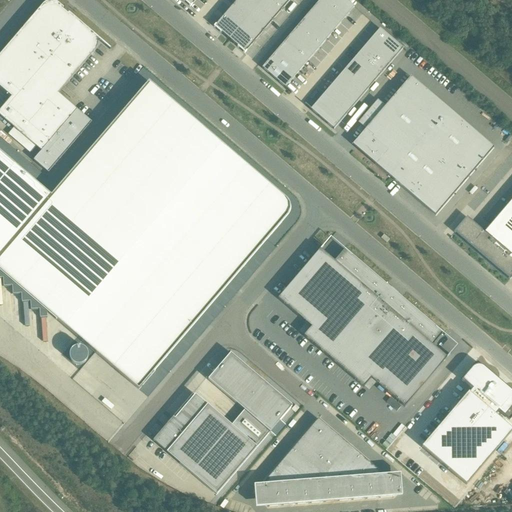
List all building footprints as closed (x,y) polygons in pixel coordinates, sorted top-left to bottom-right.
[(237,0),(215,26),(214,27),(245,54),(290,0),(237,0)] [(355,8),(345,0),(320,0),(262,69),(286,89),(287,89),(286,88),(355,8)] [(0,88),(11,98),(0,111),(0,116),(14,128),(36,147),(42,152),(34,161),(48,174),(92,123),(77,111),(58,94),(95,51),(97,49),(98,46),(98,44),(98,41),(97,39),(96,37),(94,35),(89,31),(69,14),(68,15),(62,10),(64,9),(63,8),(61,10),(57,6),(55,5),(53,4),(51,4),(48,4),(46,6),(44,7),(41,11),(39,10),(16,37),(0,56),(0,88)] [(403,49),(380,29),(311,109),(310,109),(309,110),(334,130),(403,49)] [(355,142),(356,148),(436,216),(494,148),(411,77),(385,107),(365,130),(355,142)] [(0,278),(3,279),(4,287),(12,286),(13,295),(21,294),(22,303),(30,302),(31,310),(39,310),(40,318),(47,318),(47,312),(139,390),(287,217),(288,216),(288,215),(289,214),(289,212),(290,211),(290,210),(290,209),(290,208),(290,207),(290,206),(289,205),(289,203),(288,202),(287,200),(286,200),(149,82),(51,196),(0,152),(0,278)] [(467,218),(454,233),(510,280),(511,277),(511,200),(484,233),(467,218)] [(389,240),(384,235),(381,239),(386,243),(389,240)] [(320,250),(277,299),(306,324),(311,328),(304,336),(303,337),(364,388),(371,380),(376,384),(405,408),(447,358),(433,346),(443,334),(345,250),(334,262),(320,250)] [(87,359),(88,356),(87,354),(86,351),(85,349),(82,348),(80,347),(77,347),(75,348),(73,349),(71,351),(70,354),(69,356),(70,359),(71,361),(73,363),(75,365),(77,365),(80,365),(82,365),(85,363),(86,361),(87,359)] [(173,418),(153,441),(216,495),(270,433),(275,437),(285,425),(280,421),(292,407),(229,352),(221,361),(223,363),(208,380),(244,411),(231,426),(195,395),(175,419),(173,418)] [(468,393),(422,448),(466,486),(511,432),(511,430),(495,416),(498,412),(509,422),(511,418),(511,392),(488,372),(483,368),(477,363),(462,381),(472,390),(469,394),(468,393)] [(263,485),(254,486),(256,508),(268,507),(393,497),(402,497),(400,474),(384,475),(383,476),(318,420),(263,485)]
